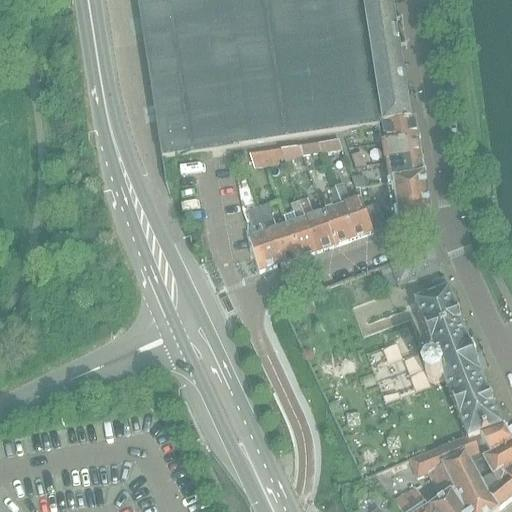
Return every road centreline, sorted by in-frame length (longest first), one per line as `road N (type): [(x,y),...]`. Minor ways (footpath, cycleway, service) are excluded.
road 1 (secondary): [(190,329),(121,165),(88,0)]
road 2 (unknown): [(295,0),(302,108),(314,128),(398,129),(407,102)]
road 3 (residential): [(453,225),(255,291),(254,325)]
road 4 (residential): [(420,0),(453,225)]
road 5 (residential): [(0,411),(190,329)]
road 6 (secondary): [(273,511),(190,329)]
road 7 (residential): [(453,225),(508,369)]
